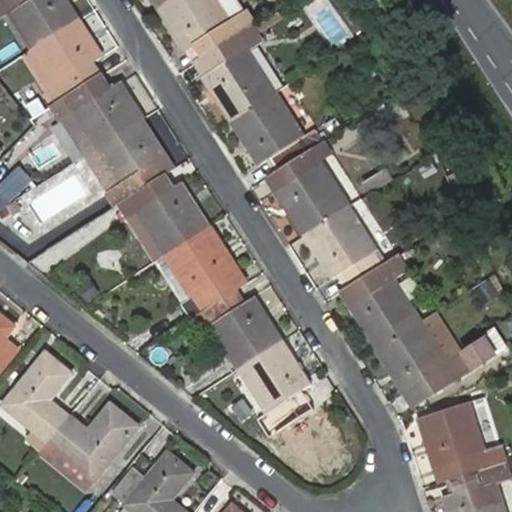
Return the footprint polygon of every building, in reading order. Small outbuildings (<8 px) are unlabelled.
[(5,0),(12,10),(11,11),(34,49),(79,20),(66,0),(5,0)] [(229,22),(215,0),(164,0),(158,5),(186,49),(197,43),(205,55),(234,36),(226,24),(229,22)] [(253,24),(237,0),(215,0),(229,22),(226,24),(234,36),(249,26),(253,24)] [(102,56),(79,20),(34,49),(57,85),(61,83),(69,95),(99,75),(91,63),(102,56)] [(259,40),(249,26),(234,36),(205,55),(213,68),(202,75),(231,120),(274,92),(247,47),(259,40)] [(186,49),(194,62),(205,55),(197,43),(186,49)] [(205,55),(194,62),(202,75),(213,68),(205,55)] [(75,111),(98,147),(142,118),(119,82),(108,89),(99,75),(69,95),(52,106),(61,120),(75,111)] [(302,135),(274,92),(231,120),(259,164),(270,157),(278,170),(319,143),(321,142),(312,128),(302,135)] [(107,194),(115,206),(130,196),(163,175),(154,162),(165,155),(142,118),(98,147),(122,184),(109,192),(107,194)] [(303,235),(348,207),(319,161),(328,155),(319,143),(278,170),(286,183),(276,191),(303,235)] [(98,147),(85,155),(109,192),(122,184),(98,147)] [(154,162),(163,175),(174,168),(165,155),(154,162)] [(0,207),(36,183),(21,160),(0,173),(0,207)] [(137,210),(166,255),(210,226),(182,181),(171,188),(163,175),(130,196),(139,209),(137,210)] [(377,252),(348,207),(303,235),(332,279),(343,272),(349,281),(380,264),(373,254),(377,252)] [(210,226),(166,255),(194,299),(197,297),(205,310),(236,290),(227,276),(238,270),(210,226)] [(381,266),(380,264),(349,281),(352,284),(381,266)] [(390,278),(381,266),(352,284),(360,298),(349,305),(376,350),(422,321),(393,276),(390,278)] [(227,276),(236,290),(247,283),(238,270),(227,276)] [(501,293),(492,279),(472,292),(481,306),(501,293)] [(352,284),(340,292),(349,305),(360,298),(352,284)] [(236,290),(205,310),(214,322),(211,324),(239,368),(283,340),(254,295),(244,303),(236,290)] [(0,345),(7,337),(16,326),(0,312),(0,345)] [(447,361),(459,353),(434,313),(422,321),(447,361)] [(447,361),(422,321),(376,350),(405,394),(416,387),(424,399),(470,370),(497,353),(486,336),(483,338),(459,353),(447,361)] [(505,348),(492,326),(480,334),(483,338),(486,336),(497,353),(505,348)] [(0,373),(21,348),(7,337),(0,345),(0,373)] [(283,340),(239,368),(267,412),(270,411),(278,424),(279,423),(298,411),(308,404),(300,391),(311,384),(283,340)] [(3,407),(48,443),(71,415),(51,400),(74,373),(48,351),(3,407)] [(405,394),(413,407),(424,399),(416,387),(405,394)] [(447,464),(451,480),(503,463),(498,447),(483,451),(467,402),(418,418),(434,467),(447,464)] [(71,415),(48,443),(93,479),(138,425),(112,404),(89,431),(71,415)] [(298,411),(279,423),(292,444),(312,432),(298,411)] [(110,493),(133,511),(188,511),(172,498),(195,471),(168,450),(146,477),(133,466),(110,493)] [(444,497),(448,511),(503,511),(493,481),(507,476),(503,463),(451,480),(456,492),(444,497)] [(434,467),(439,484),(451,480),(447,464),(434,467)] [(244,511),(232,502),(224,511),(244,511)]
